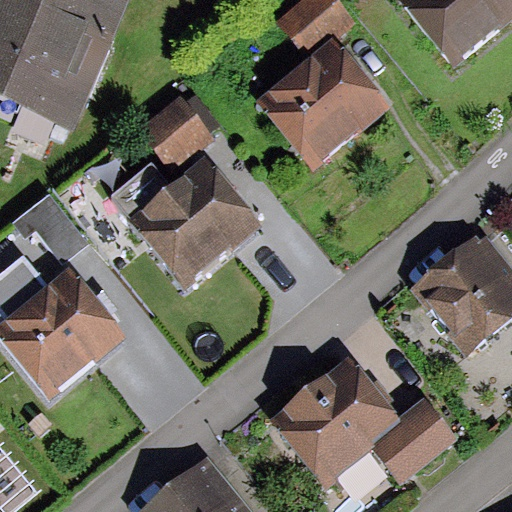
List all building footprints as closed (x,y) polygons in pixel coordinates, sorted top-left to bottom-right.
[(118,0),(0,0),(0,101),(66,129),(118,0)] [(338,0),(300,0),(277,19),(308,58),(334,36),(354,19),(338,0)] [(511,0),(401,0),(452,65),(511,18),(511,0)] [(308,58),(257,99),(315,171),(393,108),(368,78),(334,36),(308,58)] [(184,98),(141,131),(172,171),(216,138),(212,132),(219,126),(196,97),(188,103),(184,98)] [(152,165),(114,195),(186,286),(261,226),(237,197),(206,157),(168,186),(152,165)] [(51,196),(16,223),(27,237),(37,230),(63,263),(88,244),(51,196)] [(456,254),(414,289),(466,353),(511,315),(511,273),(484,240),(480,243),(476,238),(456,254)] [(0,312),(6,320),(0,325),(0,334),(51,400),(130,339),(105,307),(73,267),(47,288),(24,258),(0,276),(0,312)] [(354,354),(272,421),(327,488),(372,450),(408,421),(404,416),(354,354)] [(372,450),(400,484),(456,440),(423,400),(404,416),(408,421),(372,450)] [(206,458),(139,511),(251,511),(221,476),(206,458)]
